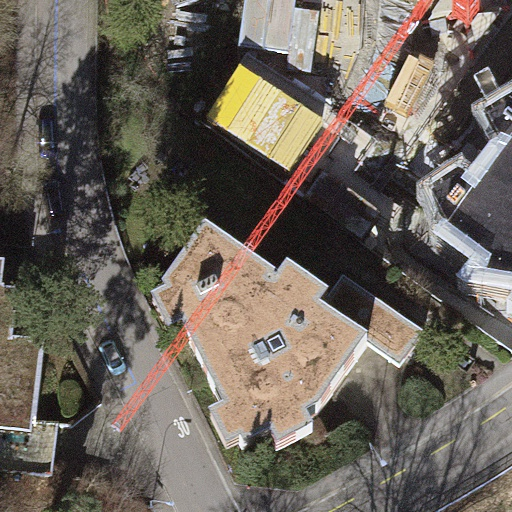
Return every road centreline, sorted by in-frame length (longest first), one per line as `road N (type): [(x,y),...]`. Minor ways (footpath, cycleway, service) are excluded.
road 1 (residential): [(70,0),(68,152),(79,235),(207,511)]
road 2 (tertiary): [(511,420),(356,511)]
